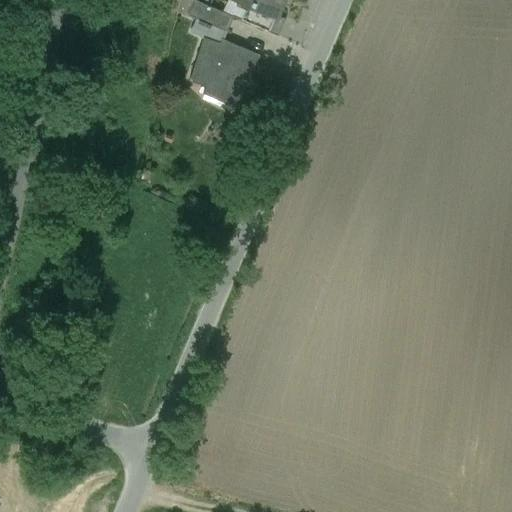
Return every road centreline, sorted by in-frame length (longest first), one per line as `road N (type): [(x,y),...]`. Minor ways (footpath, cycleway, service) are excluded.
road 1 (residential): [(149,448),(345,0)]
road 2 (residential): [(0,265),(57,0)]
road 3 (residential): [(149,448),(0,404)]
